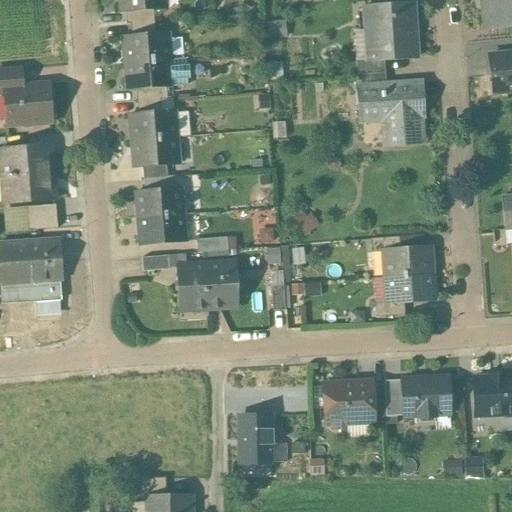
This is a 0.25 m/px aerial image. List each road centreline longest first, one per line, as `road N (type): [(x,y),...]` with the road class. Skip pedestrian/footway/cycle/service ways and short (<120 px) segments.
road 1 (residential): [(82,0),(107,354)]
road 2 (residential): [(451,0),(473,335)]
road 3 (residential): [(217,350),(473,335)]
road 4 (unclassified): [(217,350),(217,511)]
